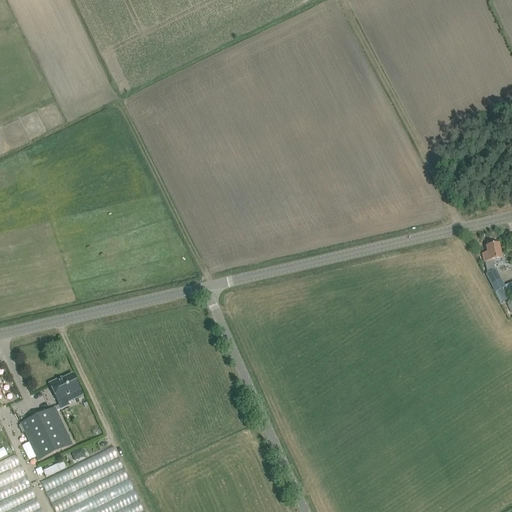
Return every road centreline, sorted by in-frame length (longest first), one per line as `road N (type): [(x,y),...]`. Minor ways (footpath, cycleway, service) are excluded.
road 1 (tertiary): [(207,290),(511,217)]
road 2 (unclassified): [(302,511),(207,290)]
road 3 (tertiary): [(0,337),(207,290)]
